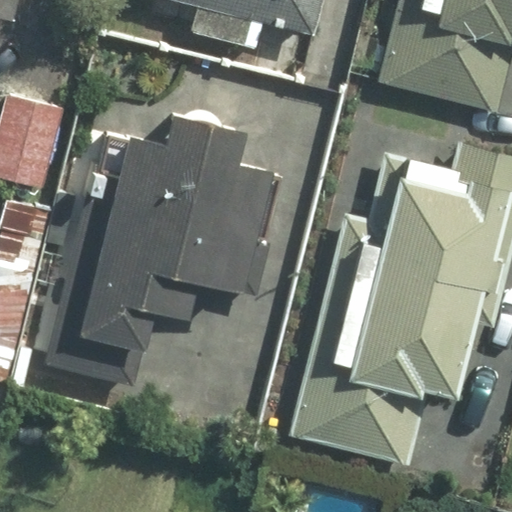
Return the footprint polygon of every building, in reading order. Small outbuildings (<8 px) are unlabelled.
[(0,0),(0,17),(13,21),(17,0),(0,0)] [(259,21),(312,32),(318,0),(157,0),(193,7),(188,33),(254,46),(259,21)] [(511,48),(511,0),(395,0),(375,85),(496,114),(511,48)] [(60,104),(0,94),(0,175),(48,183),(60,104)] [(188,277),(252,290),(259,251),(245,248),(261,164),(229,157),(236,123),(164,109),(158,138),(121,131),(110,190),(92,186),(81,243),(71,241),(46,372),(79,378),(87,341),(140,352),(149,305),(182,311),(188,277)] [(452,398),(474,318),(490,323),(511,242),(511,152),(456,137),(447,168),(383,150),(364,219),(344,213),(284,430),(408,464),(428,391),(452,398)] [(58,207),(4,194),(0,210),(0,381),(17,385),(58,207)]
